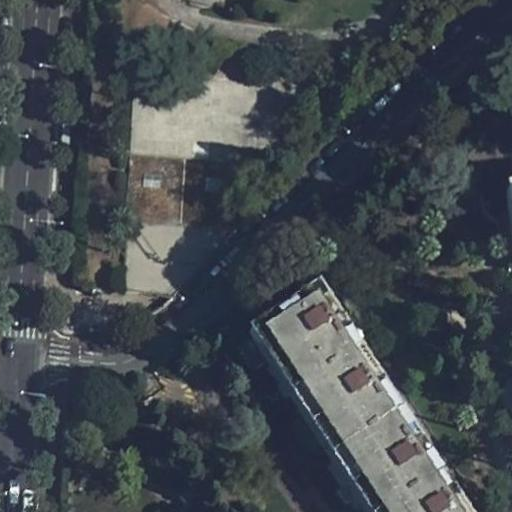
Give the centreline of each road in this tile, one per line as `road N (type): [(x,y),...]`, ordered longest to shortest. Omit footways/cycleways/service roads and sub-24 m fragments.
road 1 (residential): [(16,351),(118,372),(147,356),(511,23)]
road 2 (secondary): [(39,0),(16,351)]
road 3 (unknown): [(147,356),(199,407),(260,443),(314,511)]
